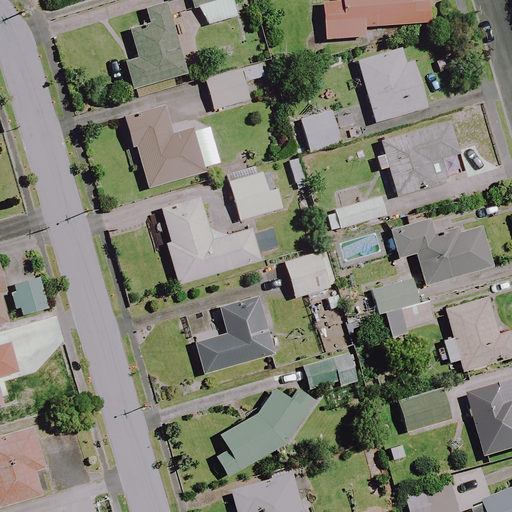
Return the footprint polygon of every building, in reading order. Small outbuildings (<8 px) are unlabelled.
[(236,20),(230,0),(228,0),(197,8),(202,28),(236,20)] [(410,5),(410,0),(340,0),(340,4),(320,5),(323,42),(363,39),(362,29),(428,25),(427,3),(410,5)] [(129,33),(136,57),(123,60),(131,87),(183,73),(164,2),(142,8),(148,28),(129,33)] [(403,66),(398,48),(351,62),(370,126),(425,110),(411,64),(403,66)] [(260,65),(241,69),(244,82),(263,78),(260,65)] [(249,104),(239,72),(204,83),(213,115),(249,104)] [(170,138),(160,109),(123,121),(147,192),(203,173),(189,132),(170,138)] [(338,147),(329,113),(299,122),(308,155),(338,147)] [(394,199),(464,178),(448,123),(378,143),(382,157),(374,159),(378,173),(386,171),(394,199)] [(305,189),(296,160),(287,163),(296,192),(305,189)] [(266,193),(259,167),(225,178),(238,223),(280,211),(274,190),(266,193)] [(385,217),(380,198),(332,212),(338,231),(385,217)] [(250,230),(223,238),(207,231),(198,200),(159,211),(169,245),(165,246),(176,287),(259,263),(250,230)] [(434,241),(428,221),(388,233),(397,266),(414,261),(423,289),(490,269),(479,228),(434,241)] [(337,288),(327,253),(282,265),(292,300),(337,288)] [(418,305),(408,276),(368,290),(378,317),(382,315),(391,341),(405,335),(404,331),(432,321),(425,303),(418,305)] [(46,311),(37,280),(10,288),(18,318),(46,311)] [(272,359),(254,299),(217,310),(224,336),(193,345),(202,379),(272,359)] [(495,337),(485,301),(443,314),(451,339),(441,342),(448,365),(457,362),(461,374),(511,358),(511,349),(507,333),(495,337)] [(0,407),(12,403),(9,391),(0,393),(0,378),(17,374),(8,343),(0,345),(0,407)] [(307,392),(336,384),(338,390),(347,387),(349,394),(356,392),(353,380),(346,355),(301,368),(307,392)] [(511,389),(510,385),(466,398),(479,445),(465,449),(471,470),(511,458),(511,389)] [(270,401),(263,397),(257,408),(246,413),(249,420),(216,438),(225,454),(213,460),(224,480),(281,449),(312,401),(294,390),(289,398),(277,390),(270,401)] [(447,423),(438,391),(395,402),(404,435),(447,423)] [(44,469),(31,423),(0,431),(0,507),(40,497),(33,472),(44,469)] [(301,511),(291,477),(227,495),(231,511),(301,511)] [(455,511),(448,487),(404,500),(408,511),(455,511)] [(511,511),(511,491),(469,509),(469,511),(511,511)]
